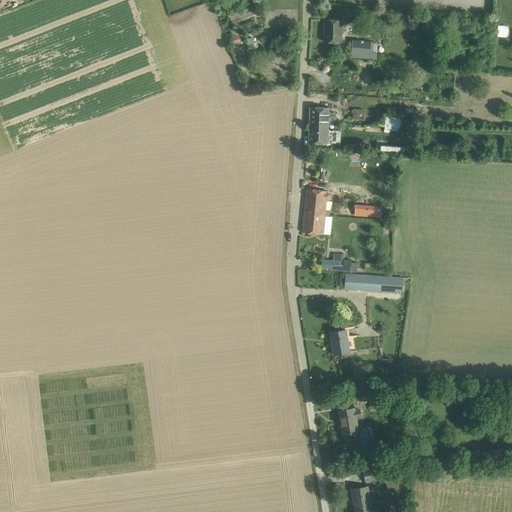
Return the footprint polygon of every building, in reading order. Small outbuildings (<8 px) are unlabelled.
[(354,19),(377,21),(378,13),(355,11),(354,19)] [(325,19),(324,41),(341,42),(342,20),(325,19)] [(227,35),(228,38),(240,36),(240,35),(238,35),(237,29),(231,30),(232,34),(227,35)] [(240,42),(240,36),(228,38),(231,48),(235,47),(234,43),(240,42)] [(375,43),(375,41),(352,39),(351,57),(377,59),(378,43),(375,43)] [(310,123),(328,124),(334,124),(336,122),(336,114),(335,112),(329,112),(329,108),(310,107),(310,123)] [(354,108),(354,118),(366,119),(366,109),(354,108)] [(402,128),(402,115),(387,115),(387,128),(402,128)] [(328,124),(310,123),(309,142),(328,143),(328,124)] [(307,189),(305,213),(326,215),(327,200),(330,199),(331,193),(328,191),(307,189)] [(323,234),(326,215),(305,213),(303,232),(323,234)] [(344,254),(334,253),(332,270),(351,271),(352,259),(344,259),(344,254)] [(404,277),(346,273),(345,289),(396,292),(396,290),(403,290),(404,277)] [(389,329),(382,324),(377,331),(384,336),(389,329)] [(346,329),(331,332),(334,354),(350,352),(346,329)] [(353,402),(377,397),(374,381),(350,386),(353,402)] [(358,431),(354,408),(339,410),(343,434),(344,438),(347,441),(356,440),(358,435),(357,432),(358,431)] [(365,481),(385,478),(383,468),(364,471),(365,481)] [(356,511),(372,509),(368,486),(352,489),(356,511)]
